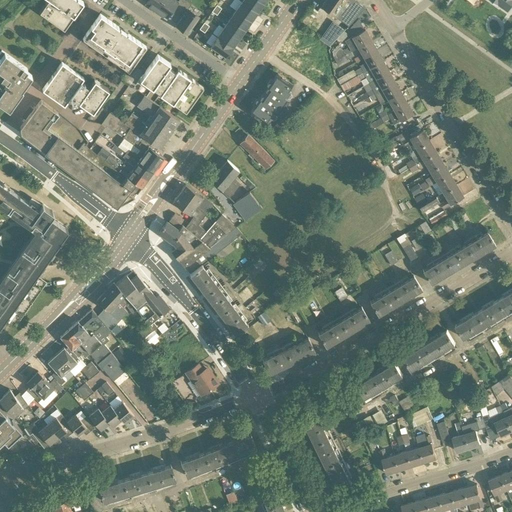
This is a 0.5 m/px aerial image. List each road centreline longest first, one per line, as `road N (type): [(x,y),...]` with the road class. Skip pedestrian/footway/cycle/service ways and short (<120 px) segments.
road 1 (residential): [(252,394),(340,354),(511,253)]
road 2 (residential): [(0,479),(183,425),(252,394)]
road 3 (residential): [(511,226),(390,28)]
road 4 (unknown): [(261,52),(340,107),(395,215)]
road 5 (tertiary): [(252,394),(202,320),(129,238)]
road 6 (secondary): [(129,238),(239,83)]
road 7 (residential): [(333,511),(511,451)]
road 8 (secondary): [(0,373),(129,238)]
road 9 (tertiary): [(129,238),(2,138)]
road 10 (residential): [(239,83),(121,0)]
road 11 (tertiary): [(310,511),(252,394)]
road 12 (residential): [(73,38),(2,138)]
